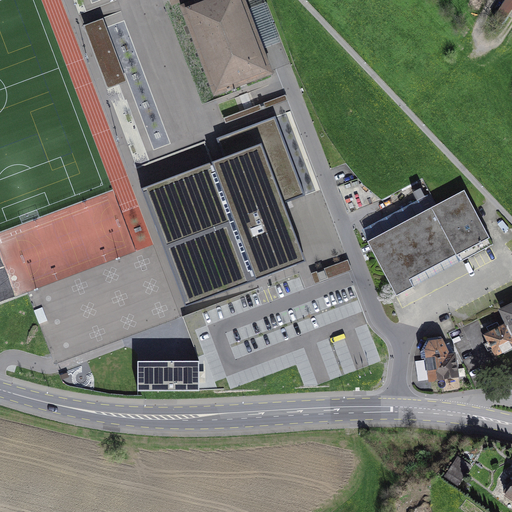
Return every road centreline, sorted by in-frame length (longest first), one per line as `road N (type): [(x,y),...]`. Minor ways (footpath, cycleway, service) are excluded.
road 1 (primary): [(0,389),(84,410),(161,417),(398,409)]
road 2 (residential): [(398,409),(402,344),(375,311),(298,111)]
